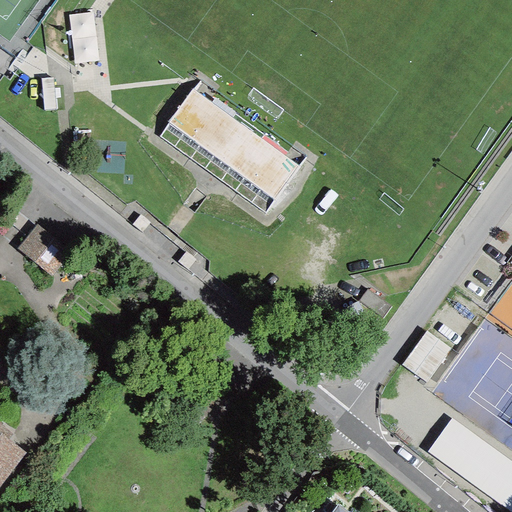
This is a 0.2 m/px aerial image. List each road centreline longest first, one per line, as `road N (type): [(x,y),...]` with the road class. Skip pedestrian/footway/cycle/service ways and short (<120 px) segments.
road 1 (residential): [(337,420),(0,143)]
road 2 (residential): [(337,420),(511,182)]
road 3 (residential): [(454,511),(337,420)]
